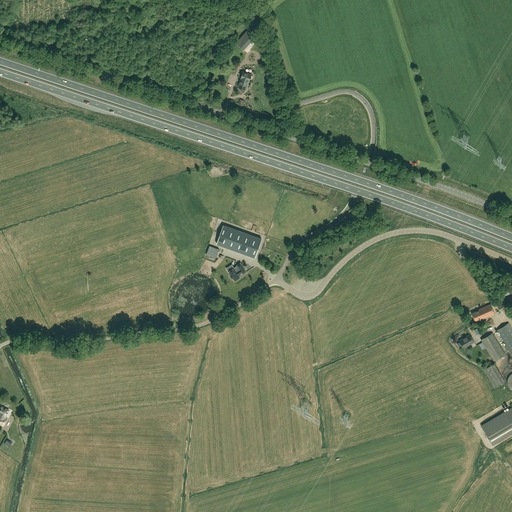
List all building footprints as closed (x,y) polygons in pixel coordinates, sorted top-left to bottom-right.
[(243,49),(256,34),(250,28),(236,43),(243,49)] [(251,79),(251,77),(251,76),(251,74),(243,71),(241,78),(242,78),(239,87),(246,90),(249,79),(251,79)] [(290,189),(292,177),(285,176),(283,188),(290,189)] [(262,211),(265,201),(248,197),(246,204),(258,207),(257,210),(262,211)] [(255,257),(262,239),(224,225),(217,244),(255,257)] [(209,246),(206,254),(216,258),(219,249),(209,246)] [(243,274),(246,272),(240,262),(237,265),(237,266),(234,268),(234,267),(228,271),(231,275),(230,276),(232,279),(233,278),(234,281),(240,277),(238,273),(241,271),(243,274)] [(509,307),(505,299),(496,303),(500,311),(509,307)] [(495,313),(491,304),(479,309),(479,310),(472,313),(475,321),(478,320),(479,321),(481,320),(481,318),(482,318),(483,319),(495,313)] [(511,326),(509,323),(498,330),(511,352),(511,326)] [(506,354),(493,333),(482,340),(495,361),(506,354)] [(464,349),(475,342),(470,334),(459,341),(464,349)] [(484,369),(494,387),(505,381),(494,363),(484,369)] [(0,424),(2,426),(6,418),(6,417),(9,410),(1,406),(0,408),(0,424)] [(492,443),(511,431),(511,407),(482,426),(492,443)] [(8,440),(4,444),(9,448),(12,443),(8,440)]
